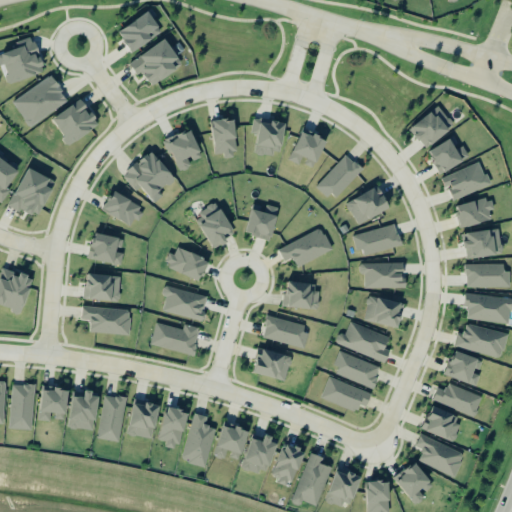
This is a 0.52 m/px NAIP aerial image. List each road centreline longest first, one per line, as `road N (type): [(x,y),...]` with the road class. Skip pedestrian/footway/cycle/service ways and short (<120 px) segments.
road 1 (residential): [(297,95),(233,88),(176,100),(132,123),(93,160),(60,230),(46,357)]
road 2 (residential): [(376,450),(428,320),(433,274),(425,227),(407,184),(373,140),(297,95)]
road 3 (residential): [(0,352),(115,366),(216,390),(376,450)]
road 4 (residential): [(364,33),(511,93)]
road 5 (residential): [(511,68),(364,33)]
